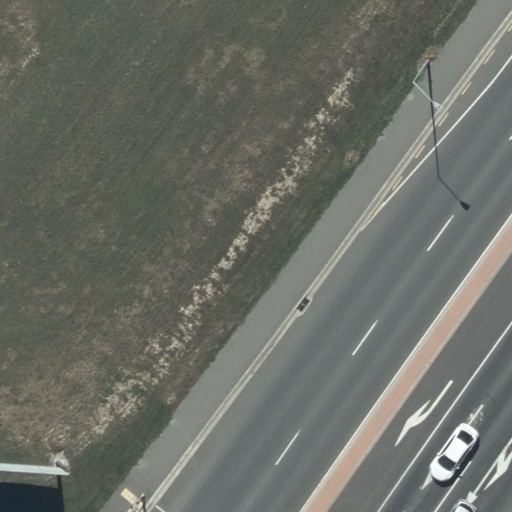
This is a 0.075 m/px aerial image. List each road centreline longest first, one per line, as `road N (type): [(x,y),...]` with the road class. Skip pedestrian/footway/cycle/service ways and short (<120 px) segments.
road 1 (secondary): [(249,511),(511,144)]
road 2 (secondary): [(511,388),(418,511)]
